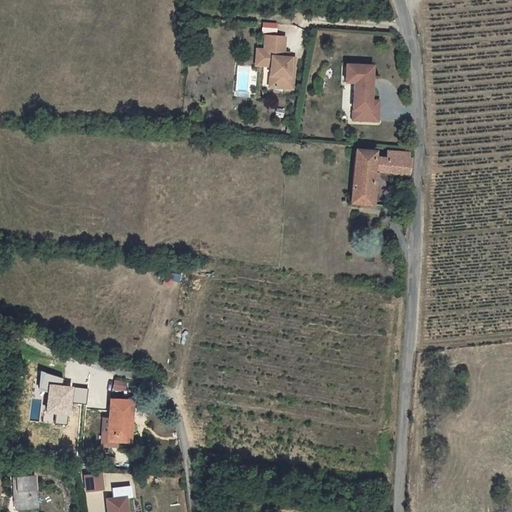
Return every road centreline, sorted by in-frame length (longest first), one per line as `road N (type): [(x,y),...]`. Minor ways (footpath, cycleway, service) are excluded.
road 1 (residential): [(399,0),(419,101),(398,511)]
road 2 (residential): [(192,511),(173,405),(155,381),(39,362)]
